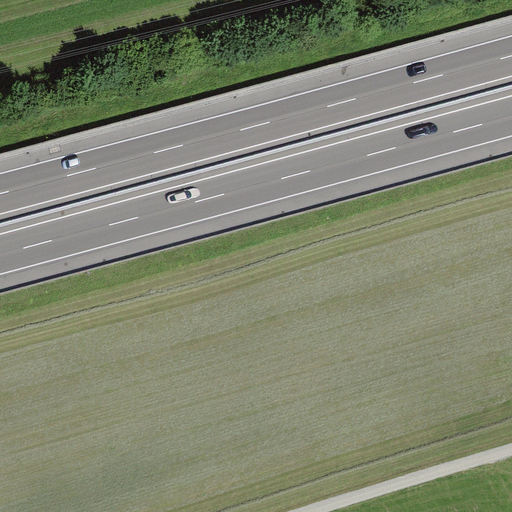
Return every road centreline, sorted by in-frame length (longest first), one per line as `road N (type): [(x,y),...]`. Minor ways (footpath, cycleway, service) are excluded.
road 1 (motorway): [(511,56),(0,194)]
road 2 (motorway): [(0,255),(511,117)]
road 3 (track): [(318,511),(511,451)]
